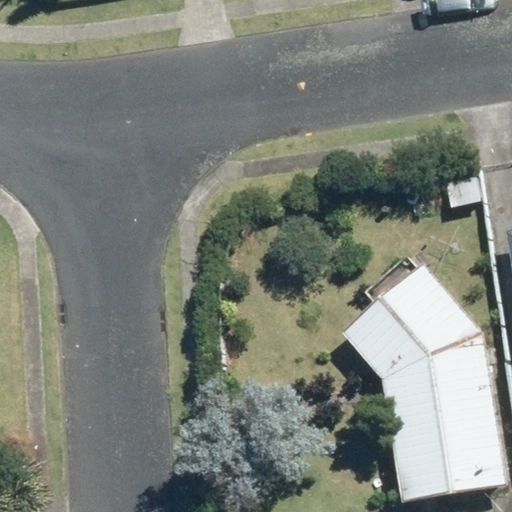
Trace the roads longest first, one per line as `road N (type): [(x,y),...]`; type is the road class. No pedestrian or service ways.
road 1 (residential): [(511,51),(97,117)]
road 2 (residential): [(97,117),(123,511)]
